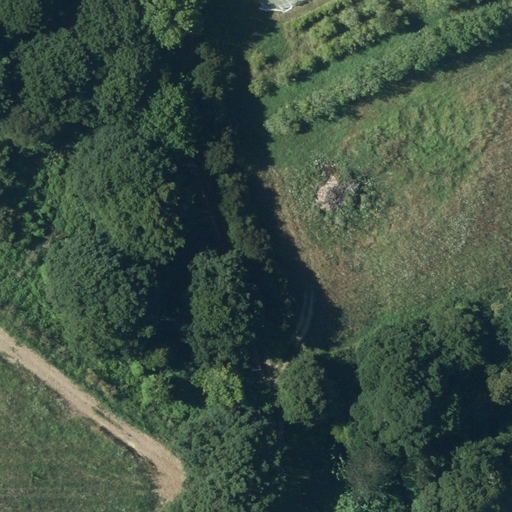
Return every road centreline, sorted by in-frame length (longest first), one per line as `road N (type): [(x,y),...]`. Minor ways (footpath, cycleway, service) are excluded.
road 1 (track): [(219,0),(301,256),(290,426),(295,490)]
road 2 (track): [(261,511),(146,447),(0,346)]
